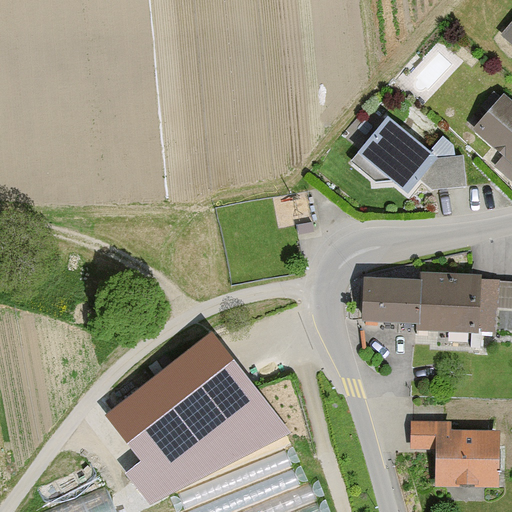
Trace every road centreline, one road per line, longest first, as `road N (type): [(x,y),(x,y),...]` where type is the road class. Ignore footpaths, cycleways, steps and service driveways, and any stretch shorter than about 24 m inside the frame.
road 1 (unclassified): [(389,511),(328,311),(332,280),(342,262),(375,247),(511,224)]
road 2 (track): [(6,511),(72,420),(158,336),(247,295),(329,289)]
